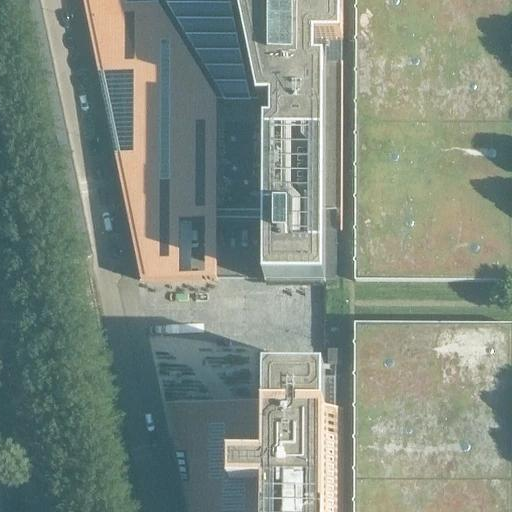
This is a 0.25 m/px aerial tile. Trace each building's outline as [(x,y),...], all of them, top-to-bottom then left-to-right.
[(17,0),(72,262),(74,261),(83,260),(94,257),(40,0),(17,0)] [(317,64),(317,43),(343,43),(343,0),(83,0),(141,282),(180,282),(180,223),(267,223),(267,282),(267,288),(316,288),(324,288),(324,283),(326,283),(326,281),(337,281),(337,230),(341,229),(341,233),(343,233),(343,64),(317,64)] [(511,0),(357,0),(356,283),(511,283),(511,0)] [(511,511),(511,326),(356,326),(354,511),(511,511)] [(342,511),(343,438),(336,438),(336,366),(342,366),(342,351),(329,351),(329,366),(335,366),(335,377),(325,377),(325,371),(324,371),(324,366),(317,366),(266,366),(266,371),(265,371),(265,415),(238,421),(174,436),(189,511),(342,511)] [(167,408),(174,436),(265,415),(265,408),(167,408)]
